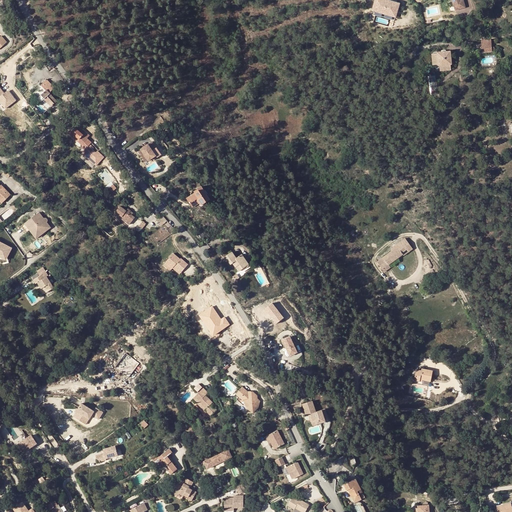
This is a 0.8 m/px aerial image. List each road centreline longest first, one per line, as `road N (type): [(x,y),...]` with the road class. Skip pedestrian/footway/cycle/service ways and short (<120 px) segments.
road 1 (residential): [(24,0),(95,118),(219,277),(340,511)]
road 2 (unknown): [(252,511),(332,447),(367,380),(410,411),(451,402),(459,390),(450,382)]
road 3 (residential): [(0,358),(91,511)]
road 4 (residential): [(35,199),(68,232),(0,287)]
